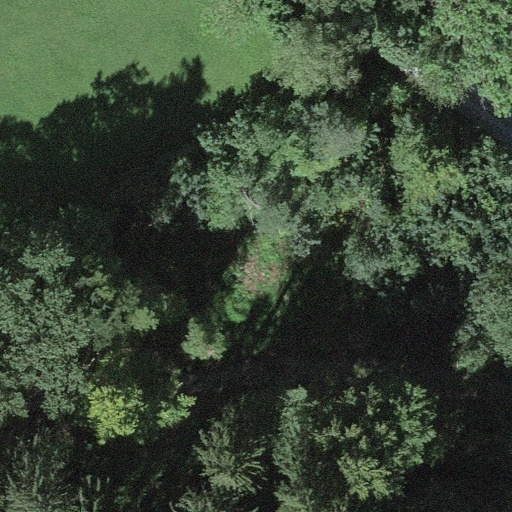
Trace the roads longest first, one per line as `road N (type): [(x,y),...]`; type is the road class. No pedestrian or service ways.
road 1 (track): [(511,384),(355,367),(0,388)]
road 2 (unclassified): [(325,0),(511,130)]
